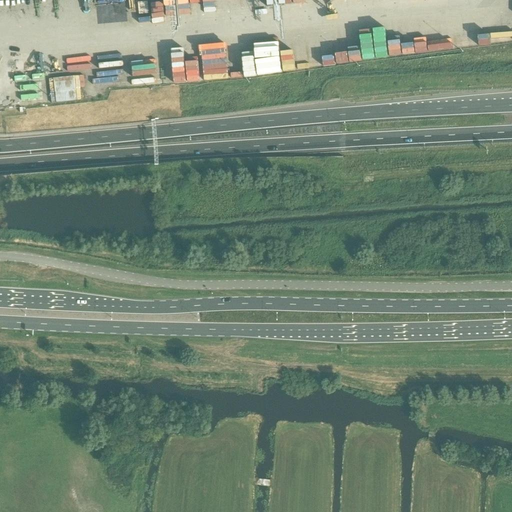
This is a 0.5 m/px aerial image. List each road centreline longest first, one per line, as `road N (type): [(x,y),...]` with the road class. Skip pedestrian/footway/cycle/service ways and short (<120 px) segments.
road 1 (unclassified): [(0,256),(191,288),(511,288)]
road 2 (trunk): [(511,105),(0,146)]
road 3 (trunk): [(0,166),(511,132)]
road 4 (primary): [(511,306),(139,306),(0,297)]
road 5 (primary): [(0,323),(511,325)]
